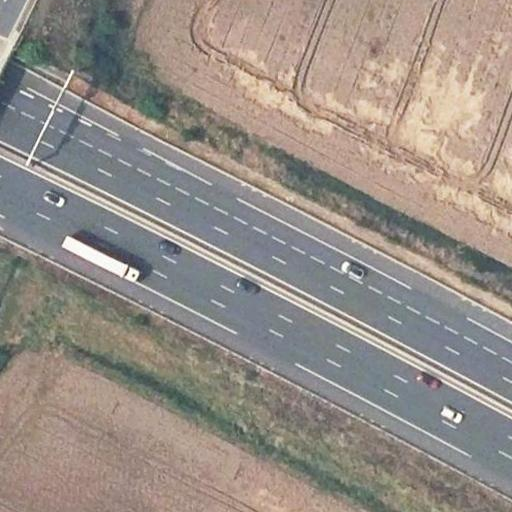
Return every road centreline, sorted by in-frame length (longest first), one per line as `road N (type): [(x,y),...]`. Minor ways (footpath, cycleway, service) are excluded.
road 1 (motorway): [(0,185),(511,452)]
road 2 (motorway): [(511,366),(177,187),(0,106)]
